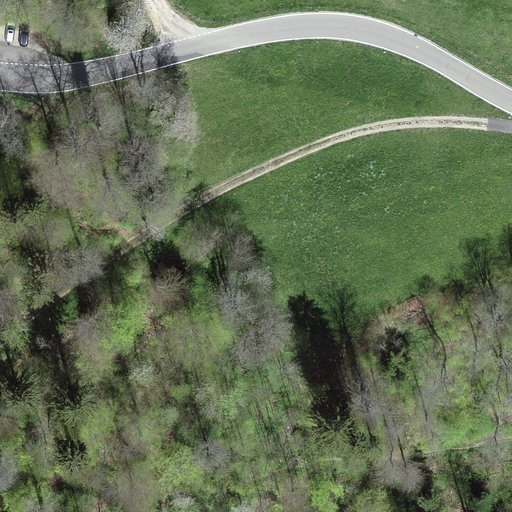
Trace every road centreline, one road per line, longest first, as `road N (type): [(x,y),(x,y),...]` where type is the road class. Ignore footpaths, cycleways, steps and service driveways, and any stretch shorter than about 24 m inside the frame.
road 1 (track): [(0,341),(166,219),(309,148),(405,122),(511,126)]
road 2 (tertiary): [(511,100),(379,34),(314,25),(88,74),(0,76)]
